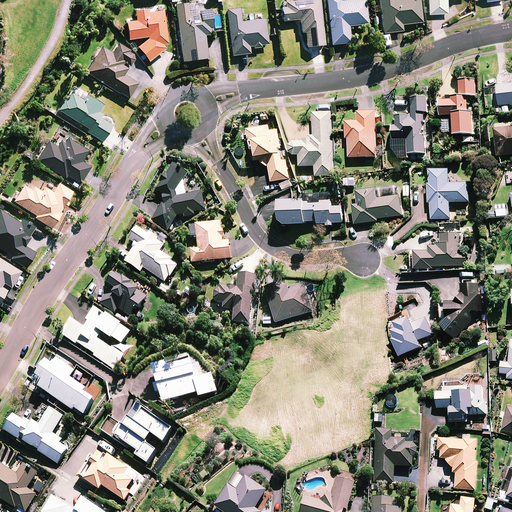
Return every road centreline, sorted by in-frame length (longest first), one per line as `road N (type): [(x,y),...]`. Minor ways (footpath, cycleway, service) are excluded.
road 1 (residential): [(511,32),(390,68),(240,91),(205,105)]
road 2 (residential): [(165,125),(141,149),(0,369)]
road 3 (residential): [(362,259),(275,249),(197,131)]
